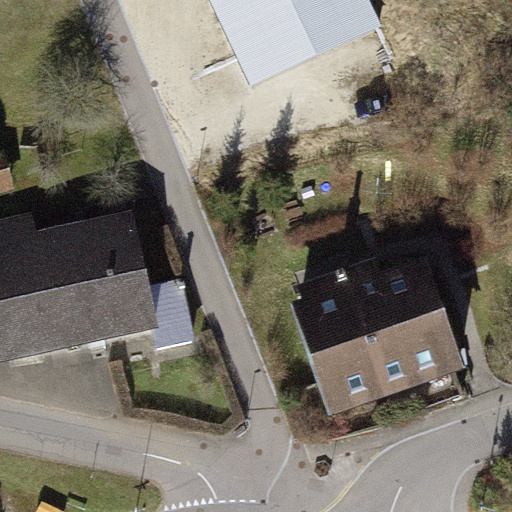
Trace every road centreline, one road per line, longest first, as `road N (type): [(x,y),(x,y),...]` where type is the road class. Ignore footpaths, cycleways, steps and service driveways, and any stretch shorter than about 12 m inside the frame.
road 1 (residential): [(225,511),(222,490),(144,454),(0,425)]
road 2 (residential): [(511,428),(404,475),(395,511)]
